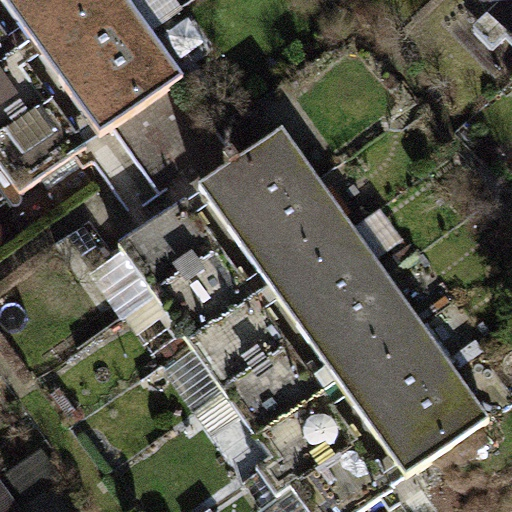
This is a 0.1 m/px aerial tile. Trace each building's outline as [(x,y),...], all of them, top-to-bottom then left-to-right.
[(16,0),(42,36),(91,0),(16,0)] [(125,0),(91,0),(42,36),(76,84),(149,32),(125,0)] [(511,0),(489,0),(498,9),(493,14),(511,34),(511,0)] [(0,28),(0,64),(17,52),(0,28)] [(149,32),(76,84),(111,133),(184,81),(149,32)] [(17,52),(0,64),(0,137),(52,100),(17,52)] [(52,100),(0,137),(0,169),(20,197),(75,158),(84,170),(95,161),(52,100)] [(283,133),(210,184),(245,233),(317,181),(283,133)] [(94,188),(83,171),(50,194),(61,210),(94,188)] [(317,181),(245,233),(279,281),(351,229),(317,181)] [(154,298),(221,250),(186,201),(119,249),(154,298)] [(351,229),(279,281),(314,329),(386,277),(351,229)] [(221,250),(154,298),(189,346),(256,299),(221,250)] [(386,277),(314,329),(349,378),(421,326),(386,277)] [(256,299),(189,346),(224,394),(290,347),(256,299)] [(421,326),(349,378),(383,425),(455,374),(421,326)] [(290,347),(224,394),(257,442),(325,394),(290,347)] [(455,374),(383,425),(418,474),(490,422),(455,374)] [(325,394),(257,442),(273,463),(260,473),(278,499),(292,489),(359,442),(325,394)] [(359,442),(292,489),(307,511),(364,511),(382,500),(390,511),(402,503),(359,442)] [(11,477),(28,501),(58,480),(42,456),(11,477)] [(0,511),(13,511),(0,492),(0,511)]
